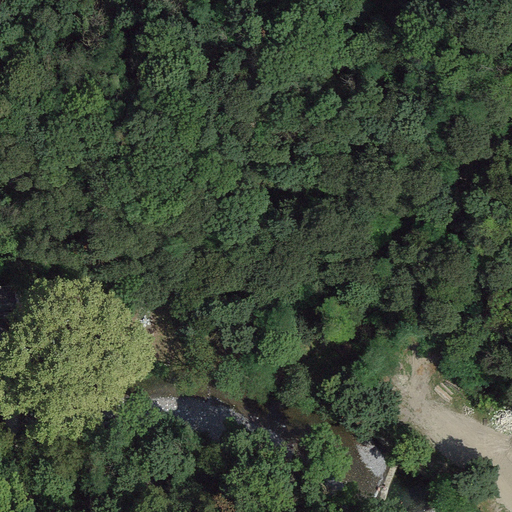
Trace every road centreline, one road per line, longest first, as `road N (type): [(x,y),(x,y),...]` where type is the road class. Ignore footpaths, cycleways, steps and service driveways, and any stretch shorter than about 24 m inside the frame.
road 1 (track): [(88,0),(96,40),(86,114),(122,151),(352,37),(390,0)]
road 2 (track): [(249,511),(210,497),(24,507)]
road 3 (track): [(24,507),(4,384)]
